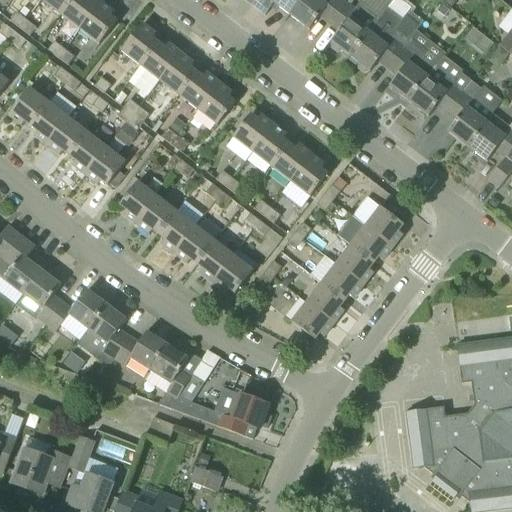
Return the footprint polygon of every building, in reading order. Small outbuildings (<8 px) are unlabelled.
[(43,0),(42,2),(61,16),(73,0),(43,0)] [(73,0),(61,16),(80,31),(101,4),(96,0),(73,0)] [(256,0),(252,6),(265,17),(274,5),(290,17),(302,0),(256,0)] [(340,0),(302,0),(290,17),(309,32),(319,18),(329,26),(346,4),(340,0)] [(341,50),(351,58),(388,10),(394,1),(392,0),(362,0),(354,11),(346,4),(329,26),(339,33),(331,43),(333,44),(332,49),(337,52),(341,50)] [(101,4),(80,31),(100,46),(117,23),(111,18),(114,14),(101,4)] [(403,22),(388,10),(351,58),(361,66),(360,70),(365,74),(369,72),(370,73),(378,63),(388,71),(412,39),(424,24),(410,13),(403,22)] [(20,30),(27,22),(16,14),(10,22),(20,30)] [(27,22),(20,30),(30,38),(37,30),(27,22)] [(122,53),(141,68),(159,45),(153,40),(156,36),(143,26),(122,53)] [(0,35),(10,43),(17,35),(6,27),(0,34),(0,35)] [(65,51),(54,43),(57,40),(48,34),(40,45),(58,59),(65,51)] [(17,35),(10,43),(20,51),(26,43),(17,35)] [(412,39),(388,71),(397,78),(390,88),(409,103),(435,70),(441,62),(412,39)] [(141,68),(160,83),(181,55),(168,46),(165,50),(159,45),(141,68)] [(65,51),(58,59),(68,67),(75,59),(65,51)] [(160,83),(179,97),(197,74),(191,70),(194,65),(181,55),(160,83)] [(65,85),(71,77),(61,69),(54,77),(65,85)] [(435,70),(409,103),(429,118),(436,108),(446,116),(463,94),(453,86),(454,84),(435,70)] [(179,97),(198,112),(219,85),(206,75),(203,79),(197,74),(179,97)] [(0,77),(0,96),(9,85),(0,77)] [(71,77),(65,85),(74,93),(81,85),(71,77)] [(101,80),(95,88),(105,96),(111,87),(101,80)] [(471,83),(463,94),(446,116),(456,123),(448,133),(468,148),(492,117),(495,113),(475,98),(481,90),(471,83)] [(219,85),(198,112),(218,127),(235,104),(229,99),(232,95),(219,85)] [(32,128),(49,105),(30,90),(9,118),(22,128),(26,124),(32,128)] [(99,98),(92,107),(102,115),(109,106),(99,98)] [(130,101),(123,110),(132,117),(139,109),(130,101)] [(68,120),(49,105),(32,128),(38,133),(34,138),(47,147),(68,120)] [(150,117),(139,109),(132,117),(143,126),(150,117)] [(132,117),(123,110),(117,117),(126,125),(132,117)] [(253,154),(274,127),(261,117),(258,121),(251,116),(233,139),(253,154)] [(143,126),(132,117),(126,125),(137,133),(143,126)] [(492,117),(468,148),(487,163),(495,153),(505,161),(505,160),(511,151),(511,125),(509,129),(492,117)] [(63,153),(70,158),(87,135),(68,120),(47,147),(60,157),(63,153)] [(253,154),(272,169),(289,146),(283,141),(287,137),(274,127),(253,154)] [(171,147),(178,139),(167,130),(161,139),(171,147)] [(106,149),(87,135),(70,158),(76,162),(72,167),(85,177),(106,149)] [(178,139),(171,147),(181,154),(187,146),(178,139)] [(272,169),(291,184),(312,156),(299,146),(296,151),(289,146),(272,169)] [(106,149),(85,177),(98,187),(101,182),(108,187),(126,164),(106,149)] [(312,156),(291,184),(310,199),(328,176),(321,170),(325,166),(312,156)] [(178,173),(184,164),(175,157),(168,165),(178,173)] [(511,165),(505,160),(505,161),(489,182),(499,190),(511,172),(511,165)] [(184,164),(178,173),(189,181),(195,173),(184,164)] [(226,189),(232,181),(222,173),(216,181),(226,189)] [(232,181),(226,189),(236,197),(242,188),(232,181)] [(136,227),(158,199),(138,184),(120,207),(127,212),(124,217),(136,227)] [(216,202),(222,194),(212,186),(206,194),(216,202)] [(324,197),(333,203),(340,194),(332,187),(324,197)] [(222,194),(216,202),(226,210),(232,201),(222,194)] [(325,214),(333,203),(324,197),(316,207),(325,214)] [(177,214),(158,199),(136,227),(149,236),(153,232),(159,237),(177,214)] [(264,218),(270,210),(260,202),(254,210),(264,218)] [(365,228),(393,250),(403,237),(398,233),(403,227),(380,209),(365,228)] [(270,210),(264,218),(274,226),(280,218),(270,210)] [(174,256),(196,228),(177,214),(159,237),(165,242),(162,246),(174,256)] [(254,231),(260,223),(250,215),(244,223),(254,231)] [(342,241),(351,247),(374,265),(379,259),(383,262),(393,250),(365,228),(357,222),(342,241)] [(260,223),(254,231),(264,239),(270,231),(260,223)] [(295,235),(304,241),(311,232),(303,225),(295,235)] [(0,266),(3,263),(22,238),(8,228),(0,238),(0,266)] [(215,243),(196,228),(174,256),(187,266),(191,261),(197,266),(215,243)] [(296,251),(304,241),(295,235),(287,245),(296,251)] [(35,249),(22,238),(3,263),(0,266),(0,279),(23,297),(42,272),(26,261),(35,249)] [(234,258),(215,243),(197,266),(203,271),(200,275),(212,285),(234,258)] [(351,247),(336,267),(364,288),(373,275),(369,271),(374,265),(351,247)] [(234,258),(212,285),(225,295),(229,290),(235,296),(253,273),(234,258)] [(266,273),(274,279),(282,270),(273,263),(266,273)] [(364,288),(336,267),(321,286),(345,303),(349,297),(354,300),(364,288)] [(61,287),(42,272),(23,297),(14,308),(34,323),(37,319),(46,326),(63,305),(53,297),(61,287)] [(266,290),(274,279),(266,273),(258,283),(266,290)] [(321,286),(307,304),(334,326),(344,313),(340,309),(345,303),(321,286)] [(69,317),(88,331),(107,307),(87,292),(72,312),(63,305),(46,326),(56,334),(69,317)] [(334,326),(307,304),(292,324),(315,342),(320,335),(324,338),(334,326)] [(126,322),(107,307),(88,331),(81,341),(101,356),(103,354),(115,361),(129,338),(119,332),(126,322)] [(140,345),(129,338),(115,361),(125,368),(130,360),(151,373),(167,347),(147,334),(140,345)] [(511,343),(457,350),(462,386),(471,384),(474,407),(467,416),(445,419),(444,409),(409,414),(416,470),(424,470),(433,477),(431,480),(458,501),(461,498),(470,505),(471,511),(476,511),(511,507),(511,343)] [(171,386),(166,394),(159,406),(171,411),(192,378),(181,371),(188,361),(167,347),(151,373),(171,386)] [(192,378),(171,411),(253,441),(257,430),(260,431),(261,428),(267,431),(271,419),(266,417),(269,407),(240,396),(240,398),(227,393),(218,415),(212,413),(212,411),(192,404),(204,386),(192,378)] [(146,438),(168,446),(175,427),(153,419),(146,438)] [(0,466),(6,469),(17,440),(4,435),(0,445),(0,466)] [(72,461),(69,470),(84,475),(96,444),(80,438),(72,461)] [(61,489),(69,470),(72,461),(49,453),(47,460),(25,451),(12,485),(43,497),(48,484),(61,489)] [(216,494),(221,479),(195,469),(190,484),(216,494)] [(113,486),(88,476),(82,492),(74,488),(67,506),(82,511),(103,511),(104,510),(109,498),(113,486)] [(179,511),(183,502),(160,493),(153,511),(136,505),(138,500),(122,494),(119,502),(115,511),(179,511)] [(109,498),(104,510),(110,511),(115,511),(119,502),(109,498)]
